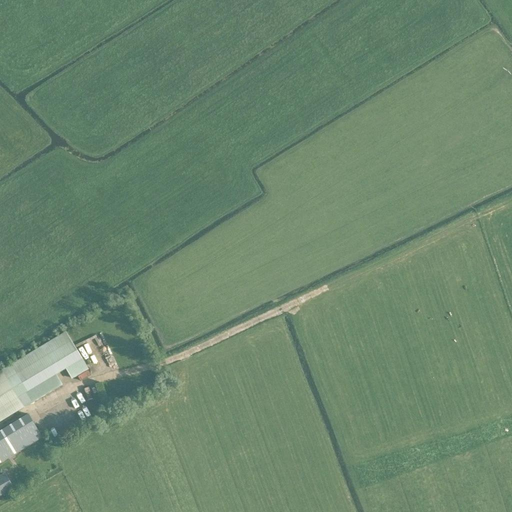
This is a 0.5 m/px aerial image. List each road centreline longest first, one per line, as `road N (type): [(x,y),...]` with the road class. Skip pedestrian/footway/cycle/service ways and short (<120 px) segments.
road 1 (track): [(328,289),(162,367),(54,398),(0,428)]
road 2 (track): [(328,289),(511,200)]
